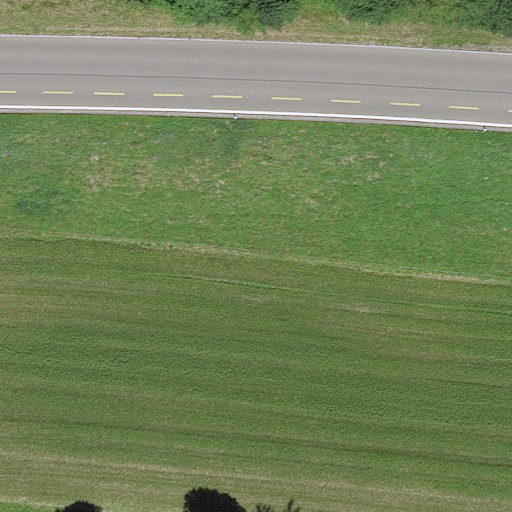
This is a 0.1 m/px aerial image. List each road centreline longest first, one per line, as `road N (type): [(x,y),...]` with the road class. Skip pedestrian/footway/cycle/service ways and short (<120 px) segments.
road 1 (tertiary): [(0,69),(511,92)]
road 2 (track): [(0,195),(323,82)]
road 3 (track): [(511,87),(325,0)]
